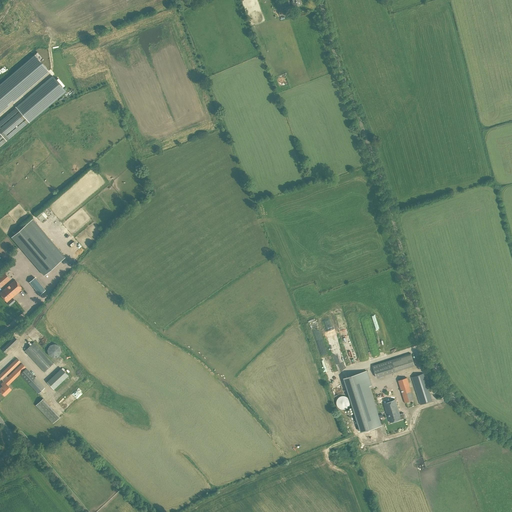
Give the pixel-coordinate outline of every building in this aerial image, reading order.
[(16,108),(20,113),(28,123),(29,123),(66,92),(53,76),(16,108)] [(28,123),(20,113),(16,108),(0,121),(0,132),(7,141),(28,123)] [(32,219),(11,237),(44,275),(65,257),(32,219)] [(0,285),(1,287),(10,279),(4,273),(0,276),(0,285)] [(29,282),(40,294),(45,290),(35,278),(29,282)] [(22,288),(15,280),(0,292),(0,294),(10,306),(15,301),(12,297),(22,288)] [(18,341),(14,337),(12,335),(9,339),(11,341),(2,350),(5,353),(18,341)] [(44,372),(53,363),(33,342),(24,351),(44,372)] [(47,350),(48,355),(53,358),(58,356),(61,351),(59,346),(55,344),(49,345),(47,350)] [(38,393),(44,387),(22,363),(7,377),(6,375),(20,362),(17,358),(0,374),(0,377),(5,383),(0,388),(0,390),(4,395),(11,389),(8,385),(20,374),(38,393)] [(373,366),(376,377),(396,371),(392,360),(373,366)] [(53,389),(68,375),(61,368),(47,382),(53,389)] [(367,371),(345,378),(362,431),(381,425),(368,386),(371,385),(367,371)] [(432,401),(423,374),(412,377),(420,404),(432,401)] [(405,402),(414,400),(407,378),(398,381),(405,402)] [(350,404),(350,403),(350,402),(350,401),(349,401),(349,400),(349,399),(348,399),(348,398),(347,397),(346,397),(346,396),(345,396),(344,396),(343,396),(342,396),(341,396),(340,396),(340,397),(339,397),(338,398),(337,399),(337,400),(336,401),(336,402),(336,403),(336,404),(337,405),(337,406),(337,407),(338,407),(339,408),(340,408),(340,409),(341,409),(342,409),(343,409),(344,409),(345,409),(346,409),(346,408),(347,408),(348,407),(349,406),(349,405),(350,404)] [(59,417),(42,399),(35,405),(36,406),(35,406),(52,424),(59,417)] [(395,400),(384,403),(390,422),(401,419),(405,418),(404,413),(400,414),(395,400)]
